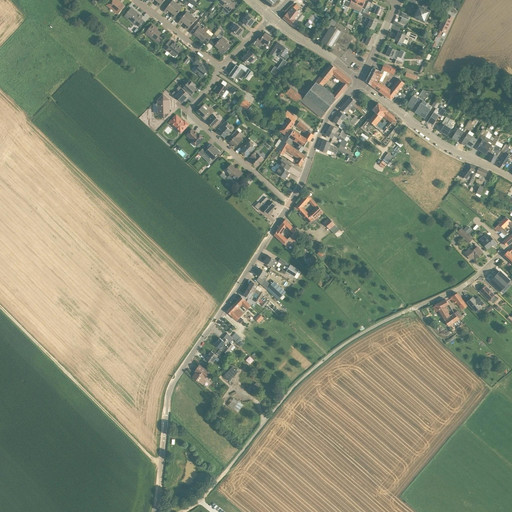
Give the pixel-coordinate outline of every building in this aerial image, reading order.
[(125,6),(117,0),(110,0),(107,5),(111,8),(112,6),(120,12),(118,14),(118,15),(125,6)] [(169,11),(173,14),(171,17),(173,19),(183,8),(173,0),(172,0),(164,11),(167,14),(169,11)] [(228,14),(230,12),(231,10),(233,12),(238,6),(236,4),(235,5),(230,0),(224,7),(222,10),(228,14)] [(380,16),(384,9),(377,6),(371,4),(372,3),(368,2),(366,7),(369,9),(370,7),(376,9),(374,13),(380,16)] [(425,23),(431,11),(427,10),(429,5),(424,3),(422,7),(419,6),(413,18),(425,23)] [(192,8),(191,8),(189,11),(193,14),(197,8),(194,6),(192,8)] [(296,20),(301,14),(297,11),(293,7),(287,13),(283,18),(292,25),(295,21),(296,20)] [(142,17),(131,8),(126,14),(132,19),(131,21),(139,27),(144,21),(141,19),(142,17)] [(187,11),(183,17),(178,23),(181,25),(183,22),(187,25),(185,28),(188,30),(197,19),(187,11)] [(407,23),(411,16),(398,11),(397,15),(402,17),(400,23),(405,25),(406,23),(407,23)] [(374,30),(377,23),(368,19),(370,16),(367,14),(363,13),(362,16),(366,18),(365,21),(368,22),(366,26),(366,25),(364,29),(370,31),(371,28),(374,30)] [(247,14),(242,21),(241,20),(239,23),(245,28),(247,25),(250,27),(255,21),(250,17),(247,14)] [(440,38),(443,32),(445,33),(446,33),(454,18),(448,15),(446,18),(445,18),(439,30),(436,36),(440,38)] [(199,38),(206,28),(204,26),(203,27),(198,23),(191,31),(194,34),(193,35),(195,36),(196,35),(199,38)] [(353,38),(347,34),(349,31),(337,23),(335,27),(331,25),(322,41),(332,48),(337,40),(340,41),(339,42),(341,43),(340,45),(347,49),(353,38)] [(161,33),(155,29),(156,28),(152,25),(147,32),(156,39),(155,41),(158,44),(162,39),(159,36),(161,33)] [(239,36),(243,30),(236,25),(232,30),(229,28),(227,31),(233,35),(235,33),(239,36)] [(217,37),(222,31),(224,28),(221,26),(219,28),(214,34),(217,37)] [(206,28),(199,38),(201,40),(200,41),(203,42),(203,41),(206,44),(211,38),(214,34),(206,28)] [(408,41),(409,37),(416,40),(416,39),(417,36),(418,35),(408,31),(406,36),(399,32),(395,40),(403,43),(404,39),(408,41)] [(268,45),(272,39),(269,37),(270,35),(266,32),(265,34),(261,39),(259,37),(254,44),(258,47),(261,44),(262,45),(264,42),(268,45)] [(361,42),(371,46),(374,39),(373,38),(369,37),(369,36),(368,37),(365,35),(363,40),(362,40),(361,42)] [(219,49),(218,51),(223,55),(231,46),(227,43),(228,41),(223,37),(215,46),(219,49)] [(171,54),(175,57),(182,48),(174,41),(173,42),(170,40),(164,48),(167,51),(168,50),(172,53),(171,54)] [(288,49),(278,43),(270,54),(274,56),(275,55),(281,58),(283,56),(288,49)] [(396,50),(395,50),(389,48),(386,55),(392,57),(392,58),(396,60),(400,52),(396,50)] [(257,58),(249,50),(247,52),(248,53),(242,59),(248,65),(251,62),(252,63),(257,58)] [(185,65),(190,59),(187,56),(182,63),(185,65)] [(208,70),(201,64),(197,60),(194,64),(198,67),(195,72),(203,78),(206,74),(206,73),(208,70)] [(281,71),(287,62),(284,60),(282,63),(281,62),(277,68),(281,71)] [(241,69),(247,73),(250,70),(242,64),(239,67),(236,65),(229,75),(234,79),(241,69)] [(316,83),(319,85),(320,84),(337,98),(351,81),(331,64),(316,83)] [(384,64),(382,70),(390,73),(392,67),(384,64)] [(378,84),(379,83),(379,82),(382,84),(384,80),(381,78),(384,73),(373,68),(366,82),(371,85),(373,80),(378,84)] [(196,85),(189,79),(184,84),(183,82),(183,83),(180,85),(180,86),(183,88),(184,88),(188,91),(192,94),(196,90),(194,88),(196,85)] [(405,83),(399,79),(396,83),(402,87),(405,83)] [(225,98),(229,92),(233,87),(227,83),(225,86),(221,84),(216,92),(225,98)] [(305,96),(325,113),(337,98),(320,84),(319,85),(316,83),(305,96)] [(188,99),(187,98),(189,95),(179,86),(177,89),(178,90),(175,92),(178,94),(176,96),(182,102),(184,100),(185,101),(188,99)] [(302,97),(291,88),(287,93),(298,102),(302,97)] [(388,93),(390,90),(387,88),(383,94),(387,97),(392,100),(394,97),(388,93)] [(390,90),(388,93),(396,99),(398,96),(396,94),(391,90),(390,90)] [(424,102),(430,91),(426,91),(424,94),(421,100),(424,102)] [(421,100),(424,94),(422,92),(419,96),(415,94),(413,96),(407,105),(412,108),(418,99),(417,99),(418,98),(421,100)] [(164,119),(172,111),(170,109),(169,100),(163,95),(157,101),(157,103),(155,105),(157,107),(158,113),(164,119)] [(353,112),(357,108),(353,105),(356,102),(351,97),(341,109),(346,113),(348,111),(352,114),(353,112)] [(248,109),(252,103),(244,98),(240,104),(248,109)] [(433,125),(438,116),(441,118),(446,110),(442,108),(441,110),(438,108),(440,104),(438,102),(434,108),(436,109),(433,113),(428,122),(433,125)] [(384,146),(390,139),(388,137),(400,122),(401,121),(392,114),(388,111),(378,103),(377,104),(373,110),(376,112),(370,119),(364,128),(366,129),(372,134),(371,136),(384,146)] [(420,115),(426,106),(421,103),(415,112),(420,115)] [(215,111),(210,106),(209,107),(206,104),(204,104),(202,106),(197,112),(203,118),(207,114),(209,117),(215,111)] [(425,118),(430,109),(426,106),(420,115),(425,118)] [(280,131),(286,135),(294,141),(296,142),(297,140),(300,141),(303,137),(290,128),(294,123),(296,118),(287,111),(284,116),(289,119),(280,131)] [(346,116),(340,112),(337,116),(347,123),(346,124),(351,128),(353,126),(350,121),(352,119),(348,115),(347,117),(346,117),(346,116)] [(214,128),(220,121),(213,114),(209,119),(211,121),(209,123),(214,128)] [(184,122),(176,115),(169,123),(181,134),(189,125),(185,121),(184,122)] [(347,123),(337,116),(333,121),(340,125),(339,127),(342,129),(342,130),(347,133),(351,128),(346,124),(347,123)] [(447,135),(453,126),(455,123),(446,117),(442,124),(444,125),(441,131),(447,135)] [(470,120),(465,128),(467,130),(472,122),(474,120),(471,118),(470,120)] [(230,133),(235,128),(231,124),(230,125),(226,121),(219,128),(222,130),(219,133),(224,138),(227,135),(229,136),(231,134),(230,133)] [(304,133),(308,128),(299,122),(296,126),(304,133)] [(338,129),(331,125),(328,130),(342,138),(344,139),(348,142),(349,141),(346,138),(348,134),(342,130),(340,134),(336,132),(338,129)] [(457,141),(465,129),(460,126),(452,138),(457,141)] [(479,141),(486,131),(483,129),(479,135),(480,135),(478,137),(478,138),(477,140),(479,141)] [(204,138),(199,134),(198,135),(193,130),(187,135),(193,141),(192,142),(196,146),(204,138)] [(240,137),(242,135),(237,130),(230,137),(232,140),(229,143),(235,148),(242,139),(240,137)] [(338,138),(343,141),(344,139),(342,138),(328,130),(326,135),(332,139),(334,136),(338,138)] [(482,152),(489,140),(492,135),(486,131),(479,141),(481,143),(477,149),(482,152)] [(467,146),(472,137),(467,134),(461,144),(464,146),(465,145),(467,146)] [(293,142),(294,141),(286,135),(282,140),(283,140),(290,145),(292,142),(293,142)] [(486,155),(490,149),(495,137),(492,135),(489,140),(482,152),(486,155)] [(495,145),(497,141),(499,137),(496,135),(495,137),(490,149),(491,150),(490,150),(490,151),(491,152),(491,153),(495,145)] [(296,142),(300,144),(296,150),(301,153),(308,141),(306,139),(303,137),(300,141),(297,140),(296,142)] [(471,149),(477,140),(472,137),(467,146),(471,149)] [(247,157),(255,148),(252,145),(253,143),(248,138),(240,147),(242,149),(241,151),(247,157)] [(340,146),(344,148),(346,145),(348,142),(344,139),(343,141),(340,146)] [(296,150),(290,145),(283,140),(282,142),(279,140),(275,146),(276,147),(274,151),(276,152),(277,151),(282,155),(289,160),(300,167),(306,157),(300,153),(301,153),(296,150)] [(330,145),(331,143),(323,140),(321,145),(337,151),(338,149),(334,147),(330,145)] [(493,164),(501,148),(503,145),(497,141),(495,145),(491,153),(491,154),(488,161),(493,164)] [(220,152),(212,145),(208,150),(204,147),(200,152),(203,155),(205,153),(213,159),(220,152)] [(336,154),(337,151),(321,145),(319,150),(331,155),(332,152),(336,154)] [(502,169),(508,160),(511,155),(511,153),(510,152),(511,150),(510,149),(511,148),(508,146),(504,153),(506,154),(503,158),(504,158),(498,167),(502,169)] [(264,159),(255,151),(250,157),(252,160),(251,161),(257,166),(264,159)] [(290,167),(288,165),(289,163),(282,158),(280,161),(282,162),(280,165),(288,171),(290,167)] [(287,176),(290,172),(288,171),(280,165),(277,164),(275,167),(274,167),(273,167),(272,167),(272,169),(273,170),(275,172),(283,178),(285,175),(287,176)] [(417,170),(410,164),(407,168),(414,174),(417,170)] [(238,171),(231,165),(226,170),(231,175),(230,177),(229,180),(233,184),(239,179),(238,178),(242,174),(239,170),(238,171)] [(475,176),(478,168),(470,165),(461,177),(466,179),(472,171),(474,171),(469,185),(472,186),(475,176)] [(484,182),(488,171),(478,168),(475,176),(479,178),(478,180),(484,182)] [(480,198),(484,188),(479,185),(476,195),(480,198)] [(314,219),(315,220),(323,213),(318,207),(318,206),(307,194),(295,208),(301,215),(301,216),(302,217),(303,216),(309,223),(314,219)] [(275,206),(269,200),(266,204),(264,201),(261,204),(259,202),(255,207),(260,211),(262,209),(268,214),(275,206)] [(511,222),(506,217),(499,224),(504,229),(508,224),(511,227),(511,222)] [(337,228),(329,218),(324,223),(329,229),(330,229),(332,232),(337,228)] [(297,240),(300,237),(299,235),(295,232),(296,231),(285,220),(274,235),(287,247),(293,241),(295,243),(298,241),(297,240)] [(509,234),(504,229),(499,224),(494,229),(498,233),(500,231),(505,235),(506,235),(505,237),(506,238),(502,241),(507,246),(511,241),(511,234),(510,236),(509,234)] [(469,244),(473,239),(462,228),(457,233),(469,244)] [(494,247),(497,244),(490,236),(488,238),(486,235),(479,240),(482,243),(487,249),(492,245),(494,247)] [(475,259),(482,253),(478,247),(474,250),(472,247),(465,253),(470,260),(474,257),(475,259)] [(274,268),(277,264),(278,262),(276,260),(268,256),(264,262),(272,267),(274,268)] [(297,279),(301,272),(298,271),(299,270),(290,265),(286,272),(297,279)] [(270,274),(260,269),(256,275),(259,276),(257,280),(260,284),(262,286),(268,277),(270,274)] [(499,271),(489,282),(499,292),(508,282),(499,271)] [(252,282),(248,289),(254,293),(259,295),(258,297),(260,299),(263,294),(260,292),(262,289),(257,286),(258,285),(252,282)] [(493,296),(494,295),(486,286),(480,291),(488,301),(490,299),(491,301),(495,298),(493,296)] [(259,295),(254,293),(248,289),(244,295),(249,299),(252,295),(257,299),(255,301),(257,303),(258,301),(260,299),(258,297),(259,295)] [(467,306),(458,294),(457,293),(450,297),(455,304),(457,302),(462,310),(467,306)] [(238,309),(243,304),(248,309),(251,306),(241,297),(227,311),(240,323),(243,320),(241,317),(244,314),(238,309)] [(484,304),(478,297),(474,302),(471,299),(467,302),(475,312),(484,304)] [(449,312),(447,308),(446,308),(445,306),(448,304),(449,304),(446,300),(436,304),(437,306),(434,307),(436,311),(439,309),(446,320),(445,321),(448,326),(459,319),(454,314),(450,316),(449,313),(449,312)] [(267,305),(279,316),(281,314),(282,313),(270,301),(268,303),(267,305)] [(461,320),(463,317),(462,316),(458,311),(454,314),(459,319),(461,320)] [(259,323),(264,318),(260,314),(255,319),(259,323)] [(238,341),(241,336),(236,332),(232,336),(238,341)] [(234,345),(224,338),(223,340),(220,338),(215,345),(220,349),(217,353),(221,356),(221,354),(223,351),(227,354),(234,345)] [(218,357),(211,351),(206,358),(205,357),(203,360),(210,365),(212,362),(213,363),(218,357)] [(250,364),(254,360),(250,356),(246,360),(250,364)] [(210,373),(199,366),(197,370),(198,370),(193,377),(203,384),(207,379),(206,378),(210,373)] [(229,381),(239,371),(236,369),(235,370),(232,367),(224,376),(229,381)]
